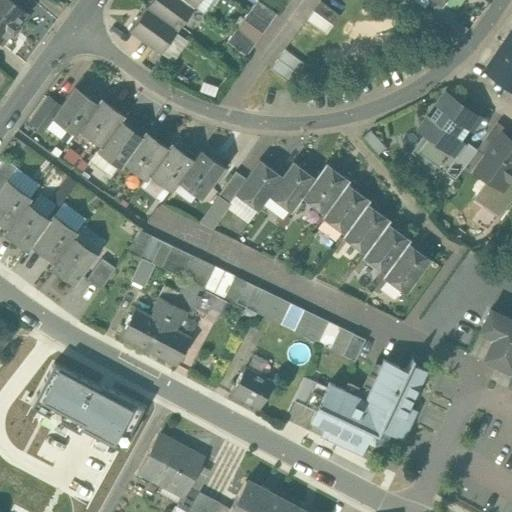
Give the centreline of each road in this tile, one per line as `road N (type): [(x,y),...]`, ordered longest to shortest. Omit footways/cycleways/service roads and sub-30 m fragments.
road 1 (residential): [(413,511),(475,391),(474,366),(163,216)]
road 2 (residential): [(507,0),(462,54),(419,85),(306,122),(225,119),(188,104),(74,26)]
road 3 (residential): [(393,511),(169,392)]
road 4 (residential): [(169,392),(66,336),(0,283)]
road 5 (residential): [(105,511),(169,392)]
road 6 (residential): [(0,126),(74,26)]
